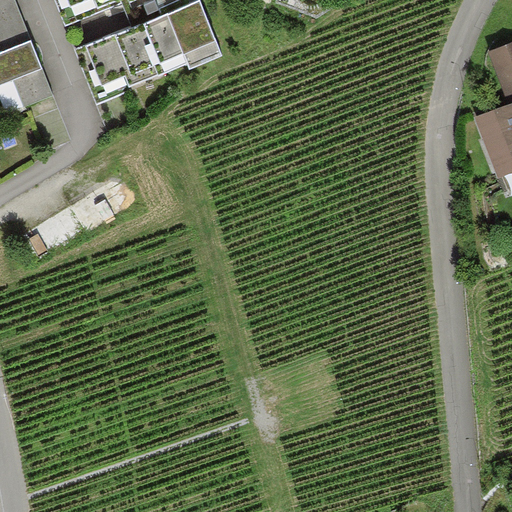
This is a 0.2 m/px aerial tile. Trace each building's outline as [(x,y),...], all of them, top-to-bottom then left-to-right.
[(0,0),(0,43),(2,48),(31,37),(15,0),(0,0)] [(57,0),(68,25),(125,0),(57,0)] [(136,26),(75,51),(96,104),(187,68),(189,72),(224,58),(201,1),(196,2),(166,15),(136,26)] [(2,48),(0,49),(0,84),(15,78),(26,107),(54,96),(31,37),(2,48)] [(511,46),(489,55),(510,108),(479,120),(501,177),(511,172),(511,46)] [(122,179),(17,239),(35,269),(139,208),(122,179)]
